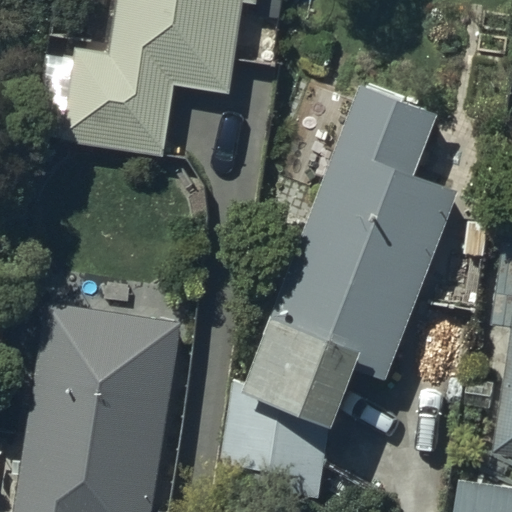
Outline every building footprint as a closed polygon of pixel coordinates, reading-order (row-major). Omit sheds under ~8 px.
[(113,0),(107,38),(76,33),(63,111),(149,125),(162,45),(216,54),(225,0),(113,0)] [(415,93),(362,71),(246,351),(230,457),(308,469),(322,374),(341,327),(375,341),(445,172),(391,150),(415,93)] [(511,296),(491,421),(511,424),(511,296)] [(143,511),(171,321),(50,304),(20,511),(143,511)] [(511,511),(511,483),(455,477),(450,511),(511,511)]
